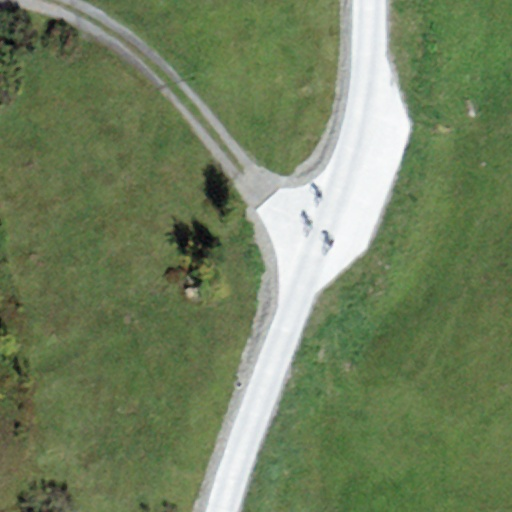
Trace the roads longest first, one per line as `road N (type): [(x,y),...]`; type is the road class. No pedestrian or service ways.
road 1 (unclassified): [(223,511),(311,257),(351,178),(378,73),(377,0)]
road 2 (track): [(28,0),(60,6),(117,37),(170,88),(311,257)]
